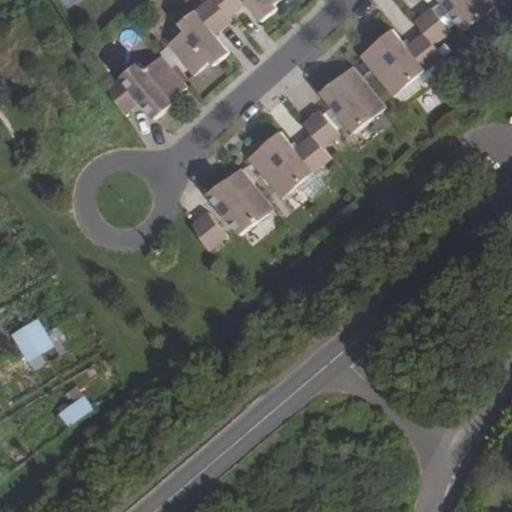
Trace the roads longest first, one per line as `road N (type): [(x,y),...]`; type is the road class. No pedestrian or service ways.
road 1 (residential): [(350,0),(125,206)]
road 2 (secondary): [(338,358),(157,511)]
road 3 (secondary): [(511,199),(338,358)]
road 4 (residential): [(460,465),(338,358)]
